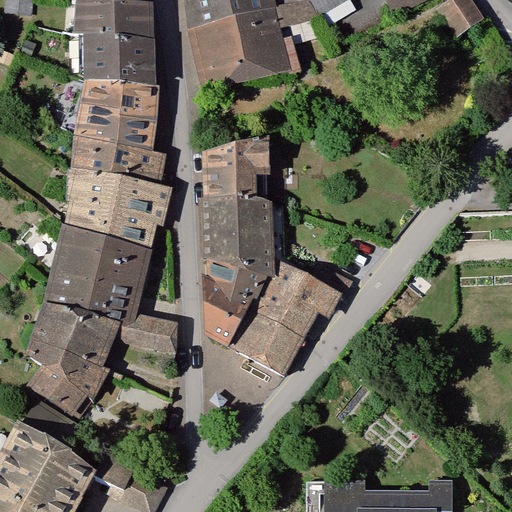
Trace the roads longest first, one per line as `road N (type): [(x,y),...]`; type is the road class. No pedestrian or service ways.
road 1 (residential): [(207,474),(197,446),(187,200),(164,0)]
road 2 (residential): [(207,474),(234,462),(511,123)]
